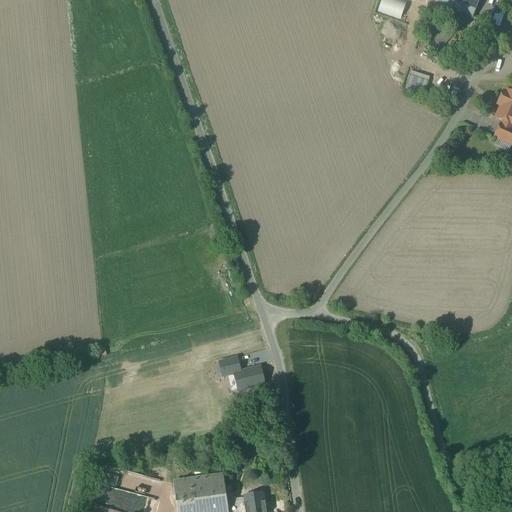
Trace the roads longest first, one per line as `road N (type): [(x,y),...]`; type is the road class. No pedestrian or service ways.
road 1 (residential): [(510,0),(433,147),(320,297)]
road 2 (residential): [(153,0),(264,312)]
road 3 (residential): [(320,297),(335,312),(411,340),(444,446),(482,511)]
road 4 (residential): [(264,312),(300,511)]
